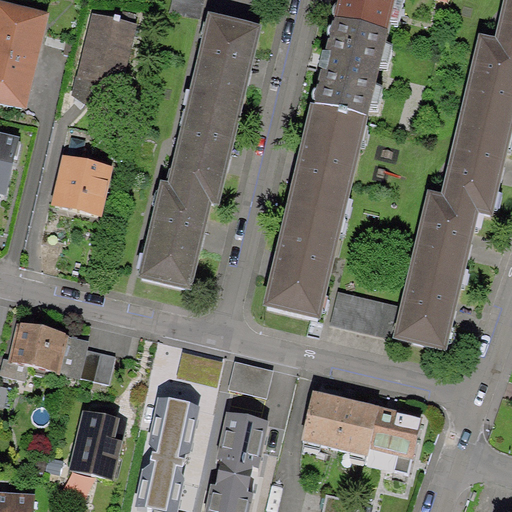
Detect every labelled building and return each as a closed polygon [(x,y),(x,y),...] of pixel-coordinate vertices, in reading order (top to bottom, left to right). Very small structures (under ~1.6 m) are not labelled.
[(174,0),(172,12),(203,19),(206,0),(174,0)] [(344,0),(339,21),(396,35),(404,0),(344,0)] [(432,191),(398,341),(451,353),(482,216),(499,220),(511,161),(511,0),(503,40),(483,36),(447,195),(432,191)] [(54,17),(0,3),(0,108),(31,116),(54,17)] [(138,24),(93,14),(75,95),(119,105),(138,24)] [(268,30),(212,17),(174,188),(164,185),(141,282),(197,295),(215,207),(225,209),(268,30)] [(339,21),(318,108),(376,122),(396,35),(339,21)] [(318,108),(267,312),(325,326),(376,122),(318,108)] [(23,140),(0,134),(0,196),(9,199),(23,140)] [(116,169),(65,157),(53,209),(105,220),(116,169)] [(400,308),(339,294),(332,329),(392,342),(400,308)] [(88,342),(19,326),(10,361),(3,359),(0,371),(0,377),(26,384),(30,367),(80,378),(87,349),(88,342)] [(115,356),(87,349),(80,378),(108,385),(115,356)] [(273,371),(235,361),(229,389),(266,398),(273,371)] [(202,404),(158,395),(149,442),(153,443),(148,468),(143,467),(136,503),(177,511),(178,511),(186,477),(180,476),(185,449),(192,450),(202,404)] [(379,411),(313,396),(301,446),(368,461),(379,411)] [(421,421),(379,411),(368,461),(367,468),(409,477),(421,421)] [(127,421),(82,412),(70,473),(115,482),(127,421)] [(269,425),(226,416),(216,464),(221,465),(216,489),(211,488),(205,511),(250,511),(253,498),(247,497),(253,470),(260,472),(269,425)] [(0,495),(0,511),(36,511),(38,497),(13,496),(0,495)] [(356,511),(359,503),(326,495),(322,511),(356,511)]
